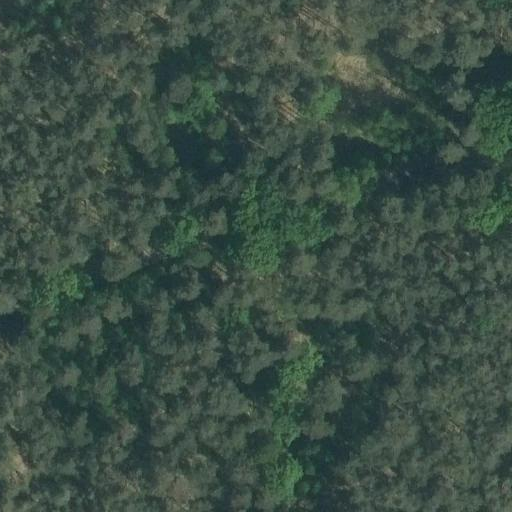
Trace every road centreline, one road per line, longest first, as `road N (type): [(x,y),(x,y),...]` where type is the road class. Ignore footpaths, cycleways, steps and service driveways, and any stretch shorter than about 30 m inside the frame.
road 1 (track): [(0,291),(316,171),(511,121)]
road 2 (track): [(316,171),(307,203),(314,202),(297,511)]
